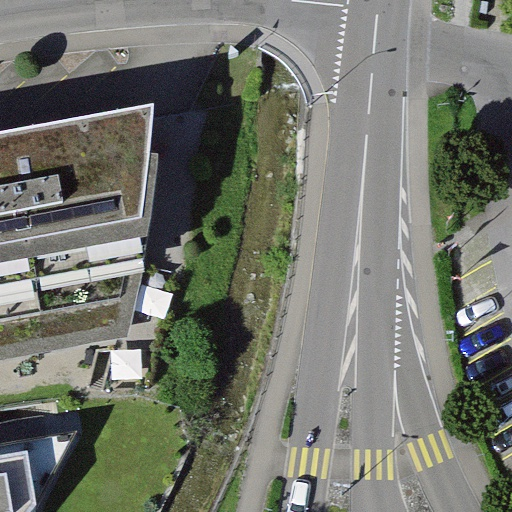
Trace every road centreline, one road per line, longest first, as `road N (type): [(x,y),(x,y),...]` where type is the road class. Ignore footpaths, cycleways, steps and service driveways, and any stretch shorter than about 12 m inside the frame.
road 1 (tertiary): [(465,511),(432,453),(358,241)]
road 2 (tertiary): [(340,511),(358,241)]
road 3 (tertiary): [(358,241),(378,10)]
road 4 (residential): [(0,14),(164,0)]
